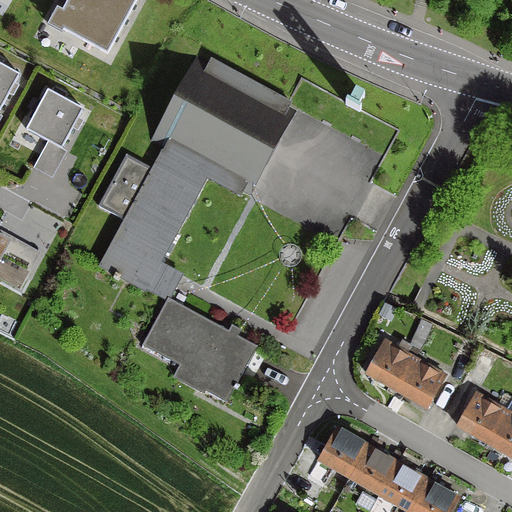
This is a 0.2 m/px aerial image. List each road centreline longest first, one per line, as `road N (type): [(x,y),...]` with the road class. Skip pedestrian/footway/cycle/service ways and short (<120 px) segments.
road 1 (residential): [(482,80),(316,384)]
road 2 (tertiary): [(264,0),(482,80)]
road 3 (residential): [(316,384),(511,495)]
road 4 (residential): [(316,384),(245,511)]
